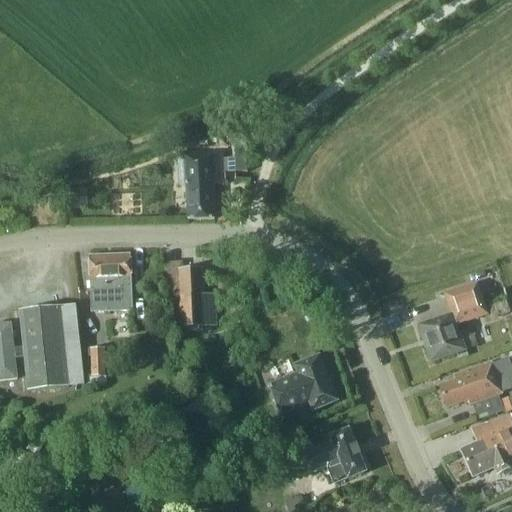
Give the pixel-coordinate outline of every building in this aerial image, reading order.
[(247,173),(247,152),(235,153),(236,174),(247,173)] [(179,187),(187,187),(188,221),(214,220),(213,186),(225,186),(223,153),(178,155),(179,187)] [(132,312),(130,256),(89,258),(91,313),(132,312)] [(204,302),(203,270),(178,271),(180,303),(204,302)] [(458,331),(456,325),(486,315),(476,286),(445,296),(452,315),(418,327),(431,363),(465,351),(478,346),(471,327),(458,331)] [(494,317),(510,312),(506,301),(490,306),(494,317)] [(21,312),(30,391),(70,387),(61,308),(21,312)] [(13,309),(0,310),(0,371),(20,369),(13,309)] [(105,377),(105,350),(91,350),(92,377),(105,377)] [(337,402),(319,357),(295,367),(298,375),(273,385),(285,414),(310,404),(313,412),(337,402)] [(511,387),(511,368),(508,359),(491,365),(490,364),(454,377),(456,382),(439,388),(446,409),(468,401),(469,405),(501,394),(500,392),(511,387)] [(511,394),(502,398),(507,410),(511,408),(511,394)] [(206,410),(202,401),(170,414),(178,441),(189,473),(195,471),(189,452),(197,449),(191,431),(185,433),(181,420),(206,410)] [(49,413),(61,452),(78,446),(67,407),(49,413)] [(93,434),(96,441),(113,435),(105,411),(75,421),(81,438),(93,434)] [(511,418),(511,417),(471,431),(477,445),(461,452),(473,478),(494,469),(497,476),(511,469),(511,418)] [(27,428),(19,445),(38,454),(46,437),(27,428)] [(355,447),(348,430),(330,438),(332,441),(301,453),(310,474),(327,468),(334,485),(347,479),(348,480),(366,473),(359,457),(360,456),(356,446),(355,447)] [(296,500),(293,511),(309,511),(312,504),(296,500)]
